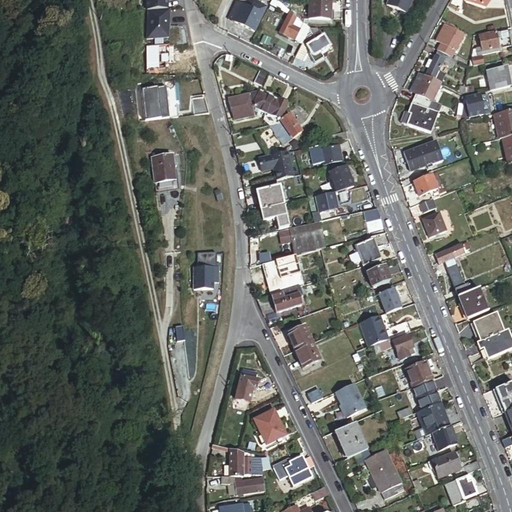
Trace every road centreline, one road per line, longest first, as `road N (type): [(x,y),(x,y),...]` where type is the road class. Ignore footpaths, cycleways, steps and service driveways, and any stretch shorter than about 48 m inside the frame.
road 1 (tertiary): [(366,112),(376,162),(508,511)]
road 2 (residential): [(242,286),(234,189),(197,30)]
road 3 (residential): [(242,286),(344,511)]
road 4 (residential): [(200,511),(195,475),(242,286)]
road 5 (residential): [(342,98),(197,30)]
